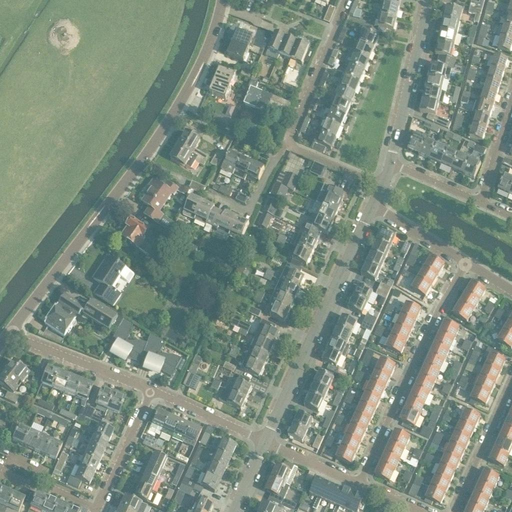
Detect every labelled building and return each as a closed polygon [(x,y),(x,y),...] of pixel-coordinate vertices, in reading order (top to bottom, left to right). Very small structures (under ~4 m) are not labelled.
[(399,8),(400,0),(384,0),(384,4),(399,8)] [(470,8),(482,11),(483,6),(479,5),(471,3),(470,8)] [(396,20),(399,8),(384,4),(382,4),(381,8),(383,9),(381,16),(396,20)] [(444,19),(460,23),(463,11),(447,7),(444,19)] [(482,11),(470,8),(468,14),(475,15),(481,17),(482,11)] [(511,28),(511,16),(508,15),(502,13),(500,19),(506,21),(504,26),(511,28)] [(327,14),(324,22),(329,24),(333,17),(327,14)] [(396,20),(381,16),(379,16),(378,20),(380,20),(378,28),(394,32),(396,20)] [(444,19),(441,31),(457,35),(460,23),(444,19)] [(511,41),(511,28),(504,26),(501,38),(511,41)] [(359,43),(374,50),(379,38),(362,31),(360,36),(362,37),(359,43)] [(441,31),(438,43),(454,47),(457,35),(441,31)] [(232,45),(249,51),(254,39),(237,33),(232,45)] [(268,51),(279,56),(286,40),(275,35),(268,51)] [(511,47),(511,41),(501,38),(497,49),(510,54),(511,47)] [(279,56),(290,61),(297,44),(286,40),(279,56)] [(369,61),(374,50),(359,43),(358,43),(356,47),(357,48),(355,55),(369,61)] [(454,47),(438,43),(435,55),(439,56),(451,59),(454,47)] [(297,44),(290,61),(302,65),(303,62),(307,63),(311,54),(307,52),(309,49),(297,44)] [(249,51),(232,45),(227,56),(244,63),(249,51)] [(365,72),(369,61),(355,55),(353,54),(351,58),(353,59),(350,66),(365,72)] [(451,59),(439,56),(438,61),(453,64),(454,60),(451,59)] [(490,69),(504,73),(508,61),(494,57),(490,69)] [(437,66),(447,69),(451,70),(453,64),(438,61),(437,66)] [(360,84),(365,72),(350,66),(348,65),(346,69),(348,70),(345,77),(360,84)] [(428,77),(445,81),(447,69),(437,66),(431,65),(428,77)] [(500,84),(504,73),(490,69),(487,80),(500,84)] [(215,82),(231,89),(236,77),(219,70),(215,82)] [(355,95),(360,84),(345,77),(343,76),(341,81),(343,82),(341,88),(355,95)] [(428,77),(425,89),(442,93),(445,81),(428,77)] [(497,96),(500,84),(487,80),(481,79),(479,85),(485,86),(483,92),(497,96)] [(255,111),(262,94),(255,91),(258,84),(251,81),(248,88),(252,89),(245,107),(255,111)] [(231,89),(215,82),(210,94),(226,101),(231,89)] [(350,106),(355,95),(341,88),(338,95),(336,94),(334,99),(336,100),(350,106)] [(425,89),(422,101),(439,105),(440,99),(444,99),(445,93),(442,93),(425,89)] [(483,92),(480,103),(493,107),(497,96),(483,92)] [(273,99),(262,94),(255,111),(266,116),(273,99)] [(273,99),(266,116),(284,124),(291,107),(273,99)] [(346,117),(350,106),(336,100),(333,107),(331,106),(329,110),(331,111),(346,117)] [(436,117),(439,105),(422,101),(420,113),(431,115),(428,121),(449,130),(451,123),(436,117)] [(480,103),(476,114),(490,119),(493,107),(480,103)] [(341,128),(346,117),(331,111),(328,118),(326,117),(324,121),(326,122),(341,128)] [(216,112),(212,121),(226,127),(230,119),(216,112)] [(476,114),(473,126),(486,130),(490,119),(476,114)] [(455,123),(462,125),(464,118),(456,116),(455,123)] [(336,140),(341,128),(326,122),(323,129),(321,128),(319,132),(322,133),(336,140)] [(462,125),(455,123),(453,130),(460,132),(462,125)] [(247,137),(246,138),(246,139),(248,140),(250,140),(251,139),(251,137),(252,137),(252,136),(252,135),(252,134),(252,132),(253,132),(253,131),(255,130),(256,128),(256,127),(256,126),(254,126),(254,125),(253,125),(252,125),(252,124),(251,124),(250,125),(250,126),(249,127),(249,128),(249,129),(249,130),(249,131),(249,132),(248,133),(247,136),(247,137)] [(486,130),(473,126),(469,138),(482,142),(486,130)] [(178,146),(207,163),(209,158),(200,153),(199,156),(194,153),(201,142),(186,133),(178,146)] [(336,140),(322,133),(319,140),(316,139),(314,144),(331,151),(336,140)] [(418,155),(425,140),(414,135),(408,151),(418,155)] [(418,155),(430,161),(437,145),(425,140),(418,155)] [(430,161),(441,165),(447,150),(437,145),(430,161)] [(207,163),(178,146),(171,159),(186,168),(192,157),(197,159),(195,162),(204,167),(207,163)] [(475,146),(474,150),(473,152),(483,156),(486,150),(475,146)] [(441,165),(452,170),(459,155),(447,150),(441,165)] [(235,170),(236,171),(241,159),(230,153),(221,171),(232,176),(235,170)] [(452,170),(463,175),(469,160),(471,156),(464,153),(463,157),(459,155),(452,170)] [(217,169),(224,157),(216,155),(210,165),(217,169)] [(236,171),(247,176),(253,164),(241,159),(236,171)] [(469,160),(463,175),(474,180),(481,165),(469,160)] [(264,170),(253,164),(247,176),(259,182),(264,170)] [(326,169),(315,164),(313,168),(324,173),(326,169)] [(288,191),(294,178),(282,173),(277,185),(281,187),(288,191)] [(509,196),(511,189),(511,178),(505,175),(498,191),(509,196)] [(177,192),(186,197),(190,190),(188,189),(188,190),(178,185),(175,189),(168,183),(164,189),(154,181),(149,189),(152,191),(143,203),(150,208),(145,215),(157,224),(163,216),(158,213),(171,195),(174,196),(177,192)] [(192,182),(188,189),(190,190),(186,197),(186,198),(190,199),(182,216),(194,222),(203,203),(191,197),(194,192),(202,195),(206,188),(192,182)] [(275,185),(270,196),(284,202),(289,191),(288,191),(281,187),(277,185),(275,185)] [(323,207),(337,213),(343,201),(337,199),(340,192),(327,186),(324,193),(327,194),(324,201),(325,201),(325,202),(320,200),(318,205),(323,207)] [(224,195),(227,190),(221,187),(218,192),(224,195)] [(227,190),(224,195),(230,198),(232,192),(227,190)] [(245,205),(248,199),(239,194),(236,200),(245,205)] [(279,203),(269,198),(262,212),(273,217),(279,203)] [(213,227),(219,214),(213,211),(215,208),(203,203),(194,222),(206,227),(207,225),(213,227)] [(332,224),(337,213),(323,207),(318,217),(332,224)] [(228,238),(237,219),(225,213),(224,217),(219,214),(213,227),(218,230),(216,232),(228,238)] [(272,218),(263,214),(257,226),(267,230),(272,218)] [(319,238),(321,233),(327,236),(332,224),(318,217),(313,215),(308,226),(304,224),(301,230),(319,238)] [(249,224),(237,219),(228,238),(240,243),(249,224)] [(151,258),(156,250),(148,245),(150,242),(148,241),(153,235),(132,221),(129,222),(127,225),(127,228),(128,229),(122,238),(144,254),(145,253),(151,258)] [(317,244),(319,238),(301,230),(298,236),(302,238),(297,249),(312,255),(317,244)] [(382,231),(376,243),(390,249),(396,237),(395,237),(396,234),(397,234),(389,230),(389,231),(388,234),(382,231)] [(278,240),(285,243),(287,239),(275,234),(273,238),(278,240)] [(385,260),(390,249),(376,243),(371,254),(385,260)] [(405,256),(410,246),(404,243),(399,253),(405,256)] [(289,266),(299,270),(302,265),(306,267),(312,255),(297,249),(289,266)] [(380,271),(385,260),(371,254),(366,265),(380,271)] [(407,262),(414,266),(417,259),(410,256),(407,262)] [(129,283),(134,275),(120,266),(121,265),(119,264),(119,265),(108,258),(93,280),(101,285),(95,295),(113,307),(121,296),(112,290),(121,278),(129,283)] [(424,269),(438,277),(444,267),(431,258),(424,269)] [(404,269),(411,272),(414,266),(407,262),(405,265),(405,267),(404,269)] [(302,271),(299,270),(289,266),(286,264),(279,281),(299,290),(305,278),(300,276),(302,271)] [(380,271),(366,265),(361,276),(375,283),(380,271)] [(411,272),(404,269),(401,275),(408,279),(411,272)] [(432,287),(438,277),(424,269),(418,279),(432,287)] [(432,287),(418,279),(412,290),(425,298),(432,287)] [(294,301),(299,290),(279,281),(285,284),(280,294),(294,301)] [(466,294),(479,303),(486,292),(472,284),(466,294)] [(378,290),(388,294),(390,289),(381,285),(378,290)] [(353,298),(369,305),(374,293),(359,286),(353,298)] [(388,294),(378,290),(376,295),(385,300),(388,294)] [(395,290),(392,295),(399,298),(401,293),(395,290)] [(290,311),(294,301),(280,294),(275,292),(270,303),(290,311)] [(473,313),(479,303),(466,294),(460,304),(473,313)] [(65,296),(58,306),(78,319),(85,309),(65,296)] [(369,305),(353,298),(348,310),(363,317),(369,305)] [(116,317),(91,302),(83,314),(109,330),(116,317)] [(284,323),(290,311),(270,303),(265,315),(284,323)] [(473,313),(460,304),(453,315),(467,323),(473,313)] [(401,316),(416,323),(421,311),(406,305),(401,316)] [(78,319),(58,306),(45,325),(64,338),(78,319)] [(259,318),(261,313),(261,312),(251,308),(249,313),(259,318)] [(114,337),(106,350),(111,353),(110,355),(125,364),(127,362),(128,359),(140,364),(141,361),(150,344),(146,343),(143,342),(139,342),(135,343),(132,343),(129,342),(126,341),(133,325),(119,316),(108,333),(114,337)] [(411,333),(416,323),(401,316),(396,327),(411,333)] [(338,328),(351,335),(357,323),(343,317),(338,328)] [(487,321),(481,318),(478,322),(484,326),(487,321)] [(255,337),(274,346),(279,334),(273,331),(275,327),(262,321),(255,337)] [(363,340),(366,342),(370,333),(373,326),(364,322),(361,328),(367,331),(363,340)] [(440,334),(454,341),(459,330),(445,323),(440,334)] [(240,330),(247,333),(249,329),(238,324),(236,328),(240,330)] [(376,332),(383,335),(385,330),(378,326),(376,332)] [(406,344),(411,333),(396,327),(391,337),(406,344)] [(347,346),(351,335),(338,328),(333,339),(347,346)] [(511,348),(511,336),(504,331),(498,342),(511,350),(511,348)] [(383,335),(376,332),(373,337),(380,341),(383,335)] [(449,352),(454,341),(440,334),(435,345),(449,352)] [(140,364),(139,366),(144,368),(143,371),(160,377),(161,374),(162,372),(171,377),(171,378),(176,370),(182,360),(182,359),(179,358),(177,357),(174,356),(172,356),(169,356),(167,356),(164,356),(162,355),(159,354),(166,344),(151,335),(150,344),(141,361),(140,364)] [(269,357),(274,346),(255,337),(250,348),(269,357)] [(406,344),(391,337),(386,349),(401,355),(406,344)] [(342,357),(347,346),(333,339),(328,350),(342,357)] [(366,342),(363,340),(358,351),(361,353),(364,346),(366,342)] [(435,345),(430,356),(444,363),(449,352),(435,345)] [(264,368),(269,357),(250,348),(245,359),(264,368)] [(491,356),(488,363),(502,370),(505,362),(501,360),(503,356),(489,348),(485,353),(491,356)] [(336,368),(342,357),(328,350),(322,362),(329,365),(327,370),(336,374),(338,370),(336,368)] [(372,357),(366,354),(361,365),(364,367),(368,360),(370,361),(372,357)] [(440,374),(444,363),(430,356),(425,367),(440,374)] [(264,368),(245,359),(240,371),(245,373),(259,379),(264,368)] [(376,372),(390,379),(395,367),(381,361),(376,372)] [(13,362),(5,373),(21,385),(29,375),(13,362)] [(352,362),(347,373),(352,375),(357,363),(352,362)] [(234,373),(237,368),(226,363),(224,368),(234,373)] [(488,363),(482,375),(496,382),(502,370),(488,363)] [(435,384),(440,374),(425,367),(420,378),(435,384)] [(41,384),(53,389),(59,373),(47,368),(41,384)] [(38,383),(42,371),(36,369),(32,380),(38,383)] [(385,389),(390,379),(376,372),(371,383),(385,389)] [(21,385),(5,373),(0,379),(0,385),(8,392),(5,400),(16,405),(19,399),(14,395),(21,385)] [(53,389),(64,393),(70,377),(59,373),(53,389)] [(315,384),(329,391),(334,379),(320,373),(315,384)] [(189,374),(183,385),(189,388),(194,376),(189,374)] [(482,375),(477,387),(491,394),(496,382),(482,375)] [(229,378),(224,389),(246,400),(252,388),(248,386),(250,381),(240,376),(238,382),(229,378)] [(337,382),(345,386),(348,380),(340,376),(337,382)] [(444,389),(450,391),(455,381),(444,376),(442,380),(447,382),(444,389)] [(64,393),(75,398),(81,382),(70,377),(64,393)] [(430,395),(435,384),(420,378),(415,389),(430,395)] [(81,382),(75,398),(86,402),(93,386),(81,382)] [(380,400),(385,389),(371,383),(366,394),(380,400)] [(324,402),(329,391),(315,384),(309,395),(324,402)] [(491,394),(477,387),(471,400),(485,406),(491,394)] [(224,389),(218,401),(226,404),(226,405),(241,411),(246,400),(224,389)] [(425,406),(430,395),(415,389),(410,399),(425,406)] [(107,410),(113,394),(102,390),(95,406),(107,410)] [(113,394),(107,410),(118,415),(125,399),(113,394)] [(376,411),(380,400),(366,394),(361,405),(376,411)] [(324,402),(309,395),(304,407),(318,413),(324,402)] [(420,417),(425,406),(410,399),(405,410),(420,417)] [(433,410),(440,413),(445,402),(440,400),(437,407),(435,406),(433,410)] [(79,416),(85,419),(85,418),(89,407),(84,405),(79,416)] [(371,422),(376,411),(361,405),(356,415),(371,422)] [(89,407),(85,418),(90,421),(95,410),(89,407)] [(420,417),(405,410),(400,421),(415,428),(420,417)] [(440,413),(433,410),(431,415),(432,415),(429,421),(435,424),(440,413)] [(38,411),(36,415),(47,420),(49,416),(46,414),(38,411)] [(66,419),(68,414),(61,411),(59,416),(66,419)] [(161,434),(168,417),(157,412),(150,429),(161,434)] [(460,423),(475,430),(480,418),(465,412),(460,423)] [(294,426),(308,432),(313,421),(299,414),(294,426)] [(366,433),(371,422),(356,415),(351,426),(366,433)] [(85,419),(79,416),(76,422),(82,424),(85,419)] [(179,422),(168,417),(161,434),(171,439),(179,422)] [(60,420),(58,425),(69,430),(71,425),(60,420)] [(94,436),(108,443),(113,432),(112,432),(115,426),(103,421),(101,426),(99,425),(94,436)] [(40,422),(37,429),(42,431),(45,424),(40,422)] [(190,427),(179,422),(171,439),(182,443),(190,427)] [(460,423),(455,434),(470,440),(475,430),(460,423)] [(12,441),(23,446),(29,431),(18,427),(18,428),(12,425),(7,438),(12,440),(12,441)] [(308,432),(294,426),(288,437),(303,444),(306,436),(310,438),(312,434),(308,432)] [(351,426),(346,437),(361,444),(366,433),(351,426)] [(201,432),(190,427),(182,443),(193,449),(201,432)] [(424,427),(420,435),(429,440),(433,431),(424,427)] [(511,445),(511,432),(504,429),(499,440),(511,445)] [(23,446),(34,451),(40,437),(29,431),(23,446)] [(390,444),(405,450),(410,439),(395,432),(390,444)] [(207,447),(211,436),(205,434),(200,445),(207,447)] [(455,434),(450,445),(465,451),(470,440),(455,434)] [(104,453),(108,443),(94,436),(89,447),(104,453)] [(153,450),(157,441),(146,436),(142,445),(153,450)] [(318,451),(323,439),(318,436),(312,448),(318,451)] [(34,451),(44,456),(51,441),(40,437),(34,451)] [(73,440),(68,437),(65,445),(70,447),(73,440)] [(356,454),(361,444),(346,437),(341,448),(356,454)] [(509,457),(511,450),(511,445),(499,440),(494,451),(509,457)] [(62,446),(51,441),(44,456),(55,461),(62,446)] [(157,441),(153,450),(161,454),(163,450),(161,448),(163,444),(157,441)] [(216,453),(231,459),(236,448),(221,441),(216,453)] [(400,461),(405,450),(390,444),(385,454),(400,461)] [(450,445),(446,455),(460,462),(465,451),(450,445)] [(99,464),(104,453),(89,447),(84,457),(99,464)] [(356,454),(341,448),(336,459),(351,466),(356,454)] [(509,457),(494,451),(489,462),(504,468),(509,457)] [(226,471),(231,459),(216,453),(211,464),(226,471)] [(59,459),(65,462),(68,457),(62,454),(59,459)] [(154,454),(149,465),(162,471),(167,460),(154,454)] [(395,472),(400,461),(385,454),(380,465),(395,472)] [(446,455),(441,466),(455,473),(460,462),(446,455)] [(79,468),(94,475),(99,464),(84,457),(79,468)] [(65,462),(59,459),(54,471),(60,473),(65,462)] [(432,462),(425,459),(423,464),(430,467),(432,462)] [(274,473),(271,479),(286,486),(289,487),(290,487),(298,469),(285,463),(282,469),(277,466),(276,468),(275,467),(273,472),(274,473)] [(221,482),(226,471),(211,464),(206,475),(221,482)] [(149,465),(144,476),(157,482),(160,476),(163,477),(166,473),(162,471),(149,465)] [(395,472),(380,465),(375,476),(390,483),(395,472)] [(450,484),(455,473),(441,466),(436,477),(450,484)] [(94,475),(79,468),(79,469),(75,467),(67,484),(78,489),(81,483),(89,486),(94,475)] [(175,477),(179,479),(184,470),(179,468),(175,477)] [(479,484),(494,490),(499,479),(485,472),(479,484)] [(221,482),(206,475),(201,486),(216,493),(221,482)] [(144,476),(139,487),(152,492),(157,482),(144,476)] [(179,479),(175,477),(171,486),(175,488),(179,479)] [(445,494),(450,484),(436,477),(431,488),(445,494)] [(181,485),(192,490),(195,484),(184,479),(181,485)] [(267,485),(265,490),(266,490),(265,492),(280,498),(284,500),(290,487),(289,487),(286,486),(271,479),(268,485),(267,485)] [(317,480),(310,495),(317,499),(319,499),(326,484),(317,480)] [(326,484),(319,499),(321,500),(329,504),(336,488),(326,484)] [(479,484),(475,494),(489,501),(494,490),(479,484)] [(192,490),(181,485),(178,492),(189,497),(192,490)] [(134,498),(147,504),(152,506),(157,495),(152,492),(139,487),(134,498)] [(336,488),(329,504),(336,507),(338,508),(345,492),(336,488)] [(445,494),(431,488),(426,499),(440,506),(445,494)] [(14,495),(3,490),(0,496),(0,506),(2,507),(0,511),(1,511),(5,511),(7,509),(14,495)] [(165,498),(170,501),(173,493),(169,491),(165,498)] [(345,492),(338,508),(340,509),(347,511),(358,511),(364,500),(354,496),(345,491),(345,492)] [(30,508),(38,511),(40,511),(47,498),(36,493),(30,508)] [(475,494),(470,505),(484,511),(489,501),(475,494)] [(14,495),(7,509),(13,511),(19,511),(25,500),(14,495)] [(124,497),(119,508),(128,511),(144,511),(146,507),(124,497)] [(40,511),(54,511),(58,503),(47,498),(40,511)] [(170,501),(165,498),(161,507),(166,509),(170,501)] [(192,511),(210,511),(213,508),(212,507),(212,506),(198,499),(192,511)] [(283,506),(293,511),(296,504),(286,500),(283,506)] [(67,511),(69,508),(58,503),(54,511),(67,511)]
